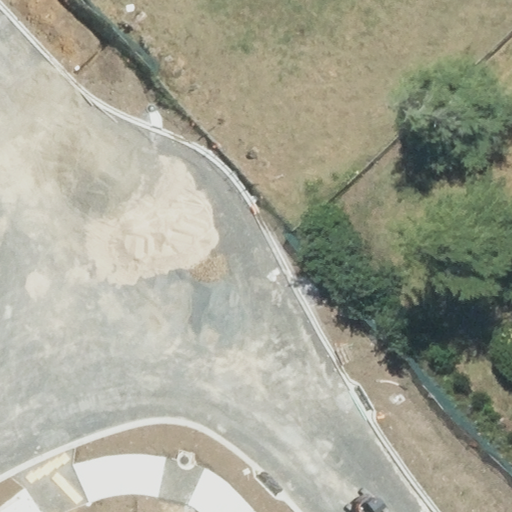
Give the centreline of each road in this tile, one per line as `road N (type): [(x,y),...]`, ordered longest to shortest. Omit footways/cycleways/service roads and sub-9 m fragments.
road 1 (residential): [(90,175),(147,157),(179,163),(229,204),(241,267),(211,323)]
road 2 (residential): [(211,323),(378,511)]
road 3 (residential): [(91,332),(69,311),(50,254),(54,224),(90,175)]
road 4 (residential): [(90,175),(0,77)]
road 5 (residential): [(211,323),(153,349),(91,332)]
